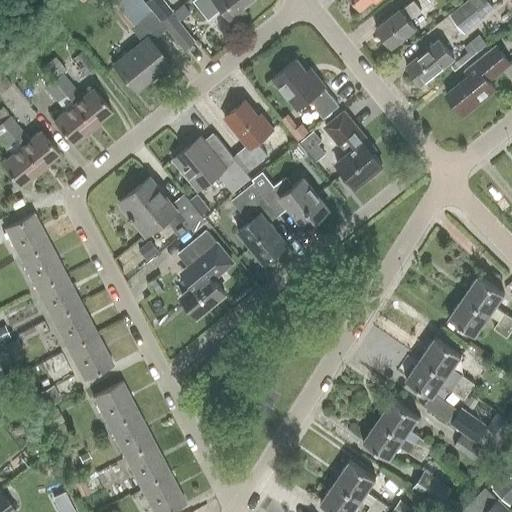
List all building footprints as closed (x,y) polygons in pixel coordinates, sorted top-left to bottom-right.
[(107,1),(106,0),(90,0),(97,8),(107,1)] [(163,30),(148,11),(139,0),(115,0),(110,5),(140,42),(113,64),(135,90),(168,63),(150,41),(163,30)] [(161,0),(147,0),(145,2),(159,19),(170,10),(161,0)] [(241,2),(246,0),(194,0),(193,1),(207,20),(219,12),(228,24),(247,11),(241,2)] [(352,0),(360,9),(370,0),(373,0),(375,2),(377,0),(352,0)] [(482,16),(493,7),(487,0),(466,0),(448,15),(463,34),(483,18),(482,16)] [(408,19),(420,10),(413,1),(401,10),(400,8),(375,28),(391,48),(415,28),(408,19)] [(172,12),(159,20),(183,50),(194,41),(172,12)] [(478,51),(486,44),(478,35),(470,42),(478,51)] [(420,84),(453,58),(439,39),(406,65),(420,84)] [(93,67),(74,42),(64,49),(83,75),(93,67)] [(489,79),(509,63),(495,45),(464,70),(469,75),(446,94),(463,114),(496,87),(489,79)] [(54,57),(43,66),(54,79),(62,73),(65,71),(54,57)] [(323,118),(338,105),(323,86),(324,85),(315,74),(310,78),(297,60),(273,79),(297,109),(308,99),(323,118)] [(0,90),(9,83),(0,71),(0,90)] [(82,97),(62,73),(54,79),(92,126),(111,110),(93,88),(82,97)] [(92,126),(54,79),(46,86),(66,110),(54,119),(72,142),(92,126)] [(258,142),(274,129),(266,119),(263,122),(247,102),(225,118),(247,145),(237,153),(249,169),(268,154),(258,142)] [(21,130),(10,116),(3,107),(0,108),(0,118),(3,122),(1,123),(39,169),(59,154),(41,131),(28,141),(20,131),(21,130)] [(356,187),(382,166),(367,148),(370,145),(345,113),(327,128),(348,154),(337,163),(356,187)] [(301,124),(296,127),(286,116),(281,120),(296,138),(298,141),(308,133),(301,124)] [(39,169),(1,123),(3,122),(0,118),(0,138),(12,154),(1,163),(19,185),(39,169)] [(309,152),(322,141),(313,131),(300,142),(309,152)] [(201,137),(173,159),(197,190),(219,173),(228,185),(234,193),(250,180),(244,172),(228,151),(218,159),(201,137)] [(172,204),(150,178),(119,203),(145,236),(166,220),(179,237),(203,218),(184,194),(172,204)] [(282,178),(262,194),(279,214),(288,206),(305,226),(327,208),(302,178),(290,187),(282,178)] [(279,214),(262,194),(252,182),(231,200),(249,222),(237,231),(263,262),(286,242),(270,222),(279,214)] [(6,229),(21,259),(49,244),(34,214),(6,229)] [(211,277),(231,261),(206,230),(178,253),(194,272),(187,277),(194,286),(181,296),(197,316),(225,294),(211,277)] [(148,260),(158,252),(149,241),(139,249),(148,260)] [(65,274),(49,244),(21,259),(37,289),(65,274)] [(81,304),(65,274),(37,289),(53,319),(81,304)] [(477,276),(462,296),(489,314),(498,321),(504,313),(494,306),(503,294),(477,276)] [(462,296),(448,317),(475,335),(489,314),(462,296)] [(96,334),(81,304),(53,319),(68,348),(96,334)] [(511,318),(504,313),(498,321),(511,329),(511,330),(511,329),(511,318)] [(498,321),(493,328),(506,337),(506,338),(511,330),(511,329),(498,321)] [(0,342),(10,337),(4,327),(0,328),(0,342)] [(112,364),(96,334),(68,348),(84,378),(112,364)] [(434,337),(420,358),(446,376),(455,382),(469,392),(474,384),(451,369),(461,355),(434,337)] [(9,354),(20,348),(15,339),(5,345),(9,354)] [(455,382),(446,376),(420,358),(406,378),(432,397),(441,383),(464,399),(469,392),(455,382)] [(93,397),(109,427),(138,412),(122,382),(93,397)] [(46,406),(58,399),(51,387),(39,393),(46,406)] [(391,399),(377,420),(425,453),(431,445),(409,430),(418,417),(391,399)] [(493,417),(496,412),(487,406),(484,411),(493,417)] [(52,426),(63,420),(57,410),(46,415),(52,426)] [(484,428),(458,410),(449,425),(475,442),(484,428)] [(153,442),(138,412),(109,427),(125,457),(153,442)] [(487,427),(478,441),(494,452),(503,438),(511,425),(511,422),(496,412),(487,427)] [(425,453),(377,420),(363,440),(390,459),(399,445),(420,459),(425,453)] [(487,453),(475,445),(460,434),(453,444),(469,455),(480,463),(487,453)] [(169,472),(153,442),(125,457),(141,487),(169,472)] [(82,465),(91,460),(88,453),(78,459),(82,465)] [(349,461),(334,482),(361,500),(362,499),(370,505),(369,505),(378,511),(385,511),(388,508),(366,493),(375,479),(349,461)] [(423,471),(413,486),(441,505),(446,497),(451,489),(423,471)] [(165,511),(185,502),(169,472),(141,487),(153,511),(165,511)] [(511,473),(494,490),(509,504),(511,500),(511,473)] [(89,491),(84,480),(75,484),(80,495),(89,491)] [(334,511),(352,511),(361,500),(334,482),(320,502),(334,511)] [(14,511),(16,511),(0,491),(0,490),(0,511),(14,511)] [(417,511),(400,498),(391,510),(393,511),(417,511)] [(509,511),(495,498),(481,511),(509,511)]
